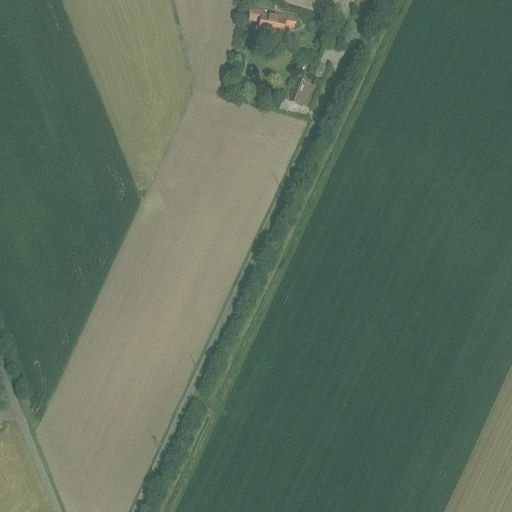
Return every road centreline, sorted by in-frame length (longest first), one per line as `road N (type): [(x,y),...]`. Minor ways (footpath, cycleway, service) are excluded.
road 1 (unclassified): [(136,511),(373,0)]
road 2 (unclassified): [(59,511),(0,365)]
